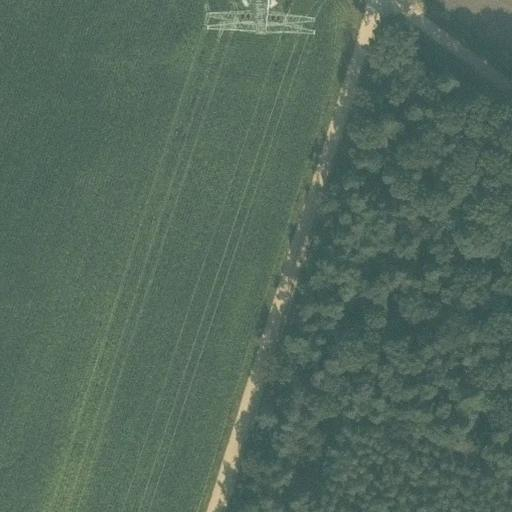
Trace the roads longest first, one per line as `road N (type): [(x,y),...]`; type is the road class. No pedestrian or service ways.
road 1 (track): [(210,511),(371,0)]
road 2 (track): [(511,92),(389,0)]
